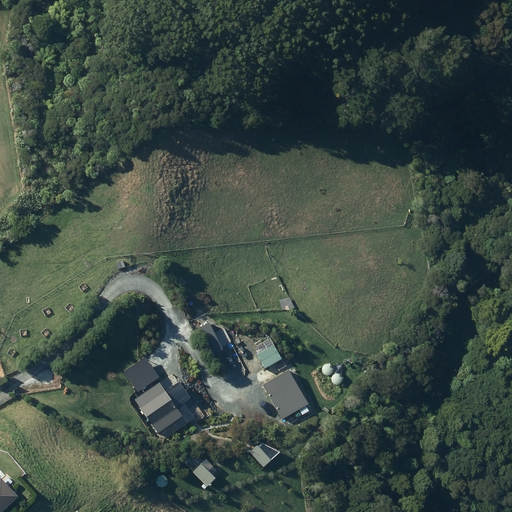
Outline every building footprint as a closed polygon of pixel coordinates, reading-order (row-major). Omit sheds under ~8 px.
[(220,346),(212,350),(221,368),(229,364),(220,346)] [(247,350),(239,354),(248,372),(257,368),(247,350)] [(236,370),(228,374),(237,392),(246,388),(236,370)] [(159,381),(131,398),(158,434),(184,415),(159,381)] [(314,406),(308,398),(292,410),(298,418),(314,406)] [(273,459),(258,444),(249,454),(264,468),(273,459)] [(218,477),(202,463),(193,473),(208,487),(218,477)] [(0,511),(15,497),(0,480),(0,511)]
